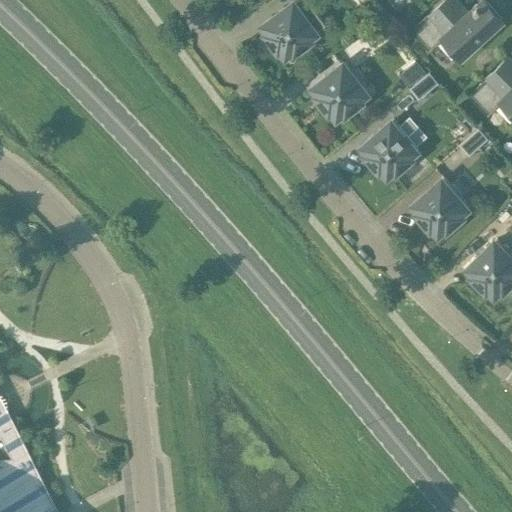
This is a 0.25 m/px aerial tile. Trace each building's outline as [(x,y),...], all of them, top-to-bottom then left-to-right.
[(445,0),(413,30),(414,31),(415,30),(431,47),(428,50),(429,51),(446,35),(462,52),(459,55),(460,56),(501,19),(500,18),(498,20),(482,3),(485,0),(484,0),(482,0),(477,5),(477,4),(473,7),(474,8),(466,16),(451,0),(445,0)] [(308,38),(315,33),(309,24),(313,22),(311,17),(306,11),(303,8),(299,11),(293,3),(263,25),(268,33),(266,34),(278,49),(280,48),(285,55),(293,49),(294,52),(309,40),(308,38)] [(372,42),(392,28),(384,17),(364,32),(372,42)] [(508,58),(471,95),(472,96),(473,95),(490,111),(487,114),(488,115),(505,98),(511,105),(511,66),(507,61),(509,59),(508,58)] [(331,109),(336,116),(344,111),(345,113),(360,101),(358,99),(369,90),(363,82),(364,81),(354,68),(353,69),(346,61),(313,87),(319,95),(317,96),(329,111),(331,109)] [(419,98),(438,83),(430,72),(410,88),(419,98)] [(412,139),(410,135),(405,129),(401,126),(401,127),(394,119),(362,147),(369,154),(367,155),(379,169),(381,168),(387,175),(394,168),(396,170),(410,158),(408,156),(419,147),(412,139)] [(469,154),(488,139),(479,128),(461,144),(469,154)] [(463,197),(461,193),(456,187),(452,184),(452,185),(445,177),(413,205),(419,212),(417,213),(430,227),(432,226),(438,233),(445,227),(447,229),(461,216),(459,214),(469,205),(463,197)] [(511,250),(509,248),(505,245),(505,246),(497,238),(468,268),(474,275),(472,276),(485,290),(487,288),(494,294),(500,288),(502,290),(511,280),(511,250)] [(0,511),(55,511),(0,399),(0,511)]
